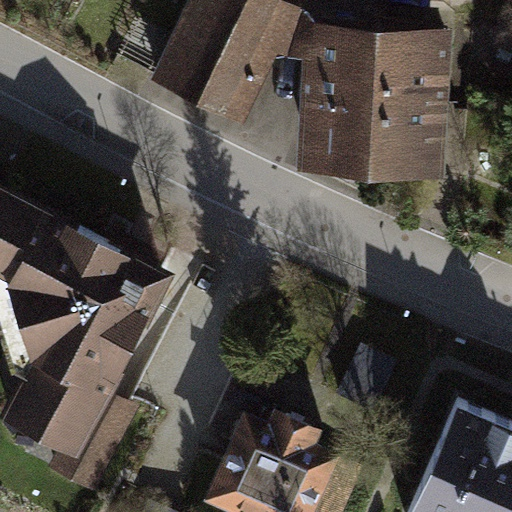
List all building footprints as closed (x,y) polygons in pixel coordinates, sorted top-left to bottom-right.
[(195,0),(159,74),(236,111),(290,0),(195,0)] [(312,154),(370,158),(374,93),(378,29),(320,25),(312,154)] [(447,33),(378,29),(374,93),(431,96),(434,46),(446,46),(447,33)] [(431,96),(374,93),(370,158),(428,162),(430,125),(445,126),(446,107),(443,107),(444,97),(431,96)] [(102,384),(164,267),(0,182),(0,262),(14,270),(39,350),(11,407),(68,437),(73,440),(102,384)] [(399,357),(360,339),(337,389),(375,407),(399,357)] [(134,401),(102,384),(73,440),(68,437),(55,462),(92,481),(134,401)] [(511,511),(511,419),(458,396),(407,511),(511,511)] [(215,486),(271,511),(302,511),(332,449),(307,438),(313,425),(279,409),(273,422),(250,411),(215,486)]
